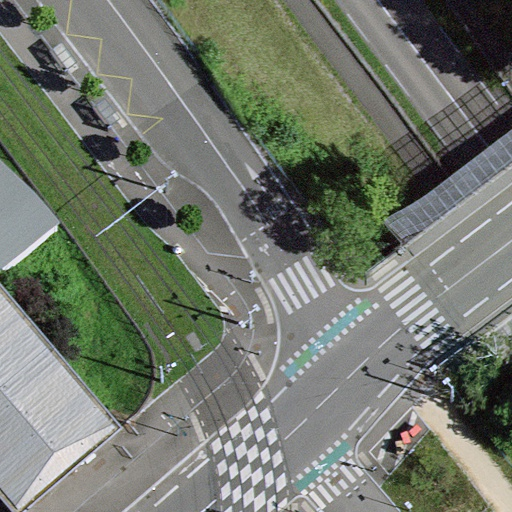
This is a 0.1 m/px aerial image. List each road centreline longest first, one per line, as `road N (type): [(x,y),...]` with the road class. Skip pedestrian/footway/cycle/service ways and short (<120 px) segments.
road 1 (residential): [(93,0),(363,356)]
road 2 (secondary): [(511,185),(374,0)]
road 3 (tertiary): [(199,511),(363,356)]
road 4 (tertiary): [(363,356),(511,244)]
